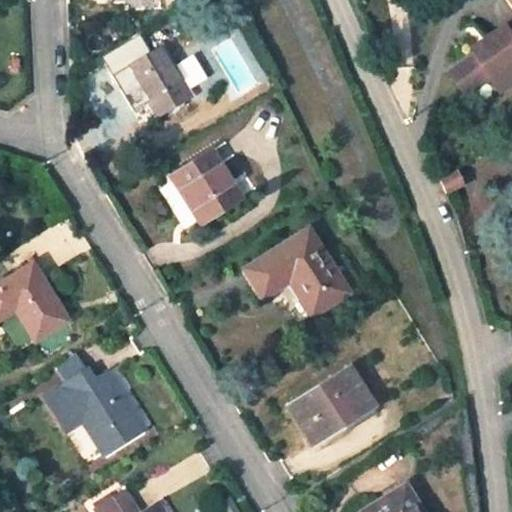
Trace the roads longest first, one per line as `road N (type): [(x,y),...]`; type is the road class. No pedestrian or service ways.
road 1 (residential): [(338,0),(459,265),(495,511)]
road 2 (residential): [(51,144),(278,511)]
road 3 (residential): [(45,0),(51,144)]
